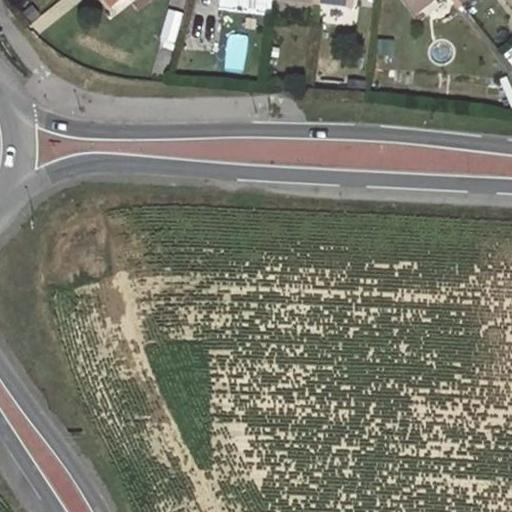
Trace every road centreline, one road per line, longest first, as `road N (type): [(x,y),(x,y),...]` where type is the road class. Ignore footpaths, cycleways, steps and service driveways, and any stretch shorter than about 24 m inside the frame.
road 1 (secondary): [(10,194),(89,160),(511,185)]
road 2 (secondary): [(511,145),(295,129),(113,131),(16,111)]
road 3 (tertiary): [(99,511),(0,365)]
